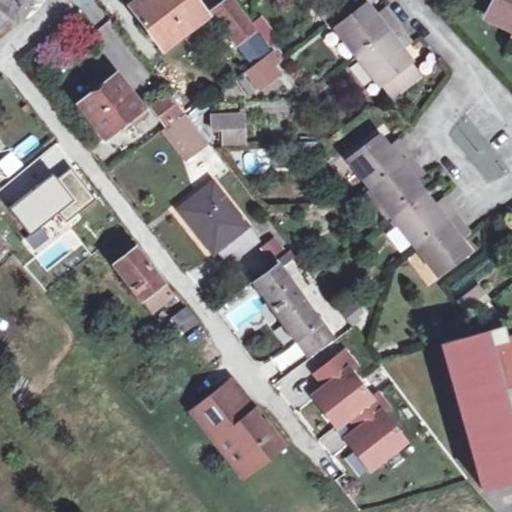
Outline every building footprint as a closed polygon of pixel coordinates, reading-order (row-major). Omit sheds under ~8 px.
[(0,0),(0,28),(8,22),(15,0),(0,0)] [(168,7),(161,0),(133,0),(125,7),(141,27),(168,7)] [(191,0),(161,0),(168,7),(186,29),(203,16),(191,0)] [(253,31),(229,0),(227,0),(210,12),(235,44),(253,31)] [(323,29),(346,11),(337,0),(322,0),(309,10),(323,29)] [(511,0),(488,0),(479,19),(511,34),(511,0)] [(186,29),(168,7),(141,27),(158,50),(186,29)] [(409,65),(400,55),(396,49),(405,42),(394,28),(386,18),(377,25),(373,20),(363,7),(332,31),(377,90),(386,82),(407,66),(409,65)] [(382,13),(373,20),(377,25),(386,18),(382,13)] [(253,31),(235,44),(252,65),(269,52),(253,31)] [(396,49),(400,55),(410,48),(405,42),(396,49)] [(269,56),(262,62),(268,69),(275,63),(269,56)] [(268,69),(262,62),(246,74),(258,90),(274,78),(268,69)] [(417,78),(407,66),(386,82),(396,95),(417,78)] [(76,106),(101,139),(138,111),(114,77),(76,106)] [(162,128),(181,114),(167,96),(148,110),(162,128)] [(204,145),(181,114),(162,128),(158,132),(182,162),(204,145)] [(240,118),(209,119),(209,132),(220,132),(220,148),(241,148),(240,118)] [(470,255),(462,245),(457,239),(465,232),(455,219),(445,208),(437,215),(433,209),(414,187),(411,182),(419,175),(400,152),(392,159),(388,154),(378,142),(348,168),(440,280),(470,255)] [(392,159),(400,152),(396,147),(388,154),(392,159)] [(239,157),(244,176),(259,171),(253,152),(239,157)] [(411,182),(414,187),(423,180),(419,175),(411,182)] [(213,252),(222,263),(250,241),(207,188),(174,214),(208,256),(213,252)] [(437,215),(445,208),(441,202),(433,209),(437,215)] [(0,237),(9,230),(0,219),(0,237)] [(471,238),(465,232),(457,239),(462,245),(471,238)] [(0,247),(0,267),(10,258),(0,247)] [(147,310),(165,296),(130,251),(112,264),(147,310)] [(327,340),(273,268),(252,284),(305,356),(327,340)] [(478,290),(460,306),(470,318),(488,302),(478,290)] [(228,329),(255,328),(255,303),(227,304),(228,329)] [(116,313),(109,305),(100,313),(107,321),(116,313)] [(194,324),(187,314),(179,321),(186,331),(194,324)] [(511,340),(501,343),(497,327),(437,344),(479,492),(511,482),(511,449),(498,399),(496,392),(511,387),(511,340)] [(341,355),(316,375),(326,388),(311,400),(323,415),(328,411),(339,425),(349,417),(369,402),(346,373),(352,369),(341,355)] [(222,389),(190,414),(225,459),(233,453),(246,470),(249,473),(280,449),(253,413),(245,419),(222,389)] [(369,402),(349,417),(359,430),(344,442),(356,457),(361,453),(372,468),(402,445),(379,416),(385,411),(375,398),(369,402)] [(328,411),(323,415),(334,429),(339,425),(328,411)] [(233,453),(225,459),(238,476),(246,470),(233,453)] [(361,453),(356,457),(368,471),(372,468),(361,453)]
